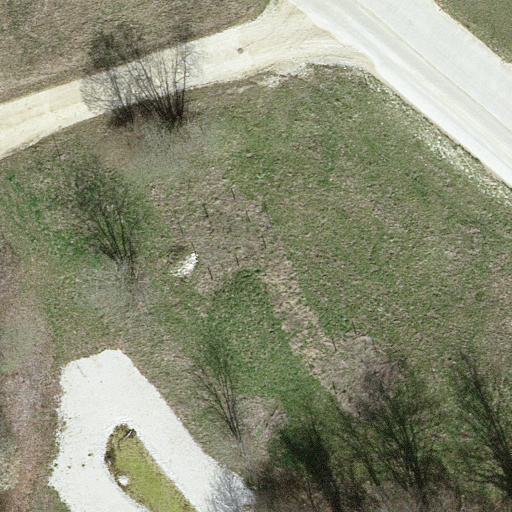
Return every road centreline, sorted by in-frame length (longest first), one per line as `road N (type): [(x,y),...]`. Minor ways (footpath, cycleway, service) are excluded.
road 1 (track): [(0,125),(375,14)]
road 2 (track): [(511,127),(358,0)]
